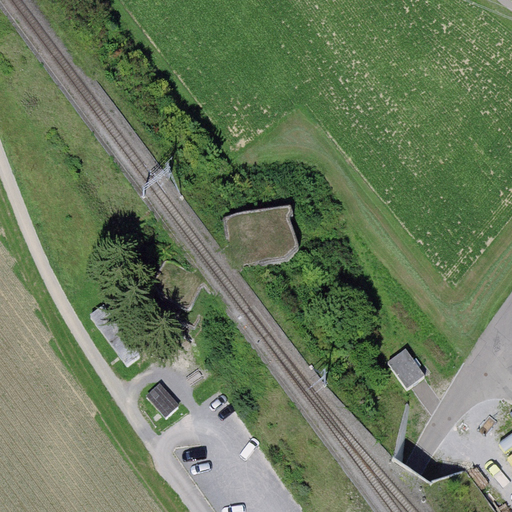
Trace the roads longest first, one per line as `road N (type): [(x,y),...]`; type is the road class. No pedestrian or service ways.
road 1 (track): [(0,152),(57,292),(159,450)]
road 2 (unclassified): [(493,343),(388,511)]
